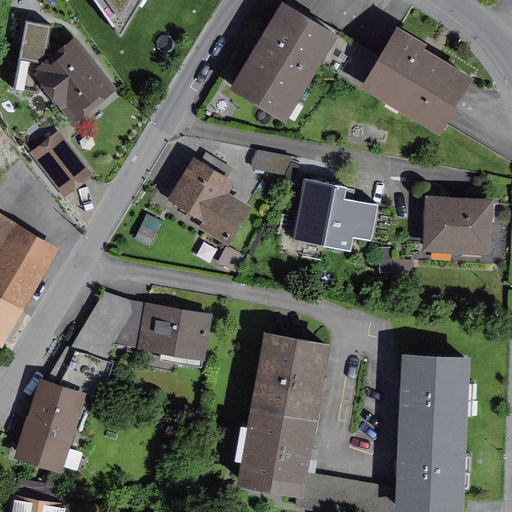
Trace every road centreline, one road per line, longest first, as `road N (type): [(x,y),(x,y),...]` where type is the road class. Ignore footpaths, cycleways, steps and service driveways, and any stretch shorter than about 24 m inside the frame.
road 1 (residential): [(85,261),(240,0)]
road 2 (residential): [(85,261),(263,294),(320,309),(347,326)]
road 3 (residential): [(347,326),(390,379),(383,466),(325,458)]
road 4 (residential): [(0,396),(85,261)]
road 5 (residential): [(325,458),(347,326)]
